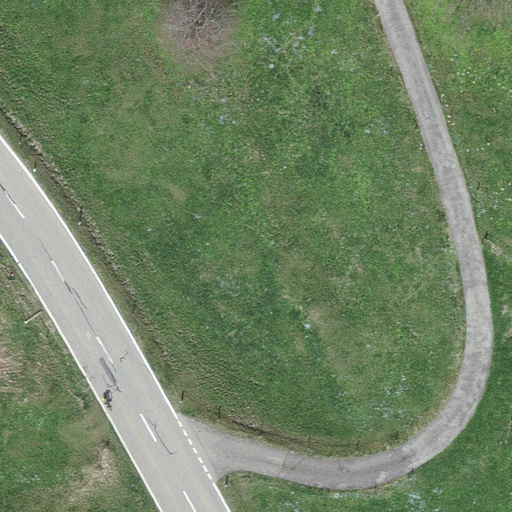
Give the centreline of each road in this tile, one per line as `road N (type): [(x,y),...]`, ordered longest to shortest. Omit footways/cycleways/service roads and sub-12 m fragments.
road 1 (track): [(378,0),(444,170),(473,301),(474,366),(450,432),(405,468),(335,477),(151,431)]
road 2 (secondary): [(196,511),(56,263),(0,181)]
